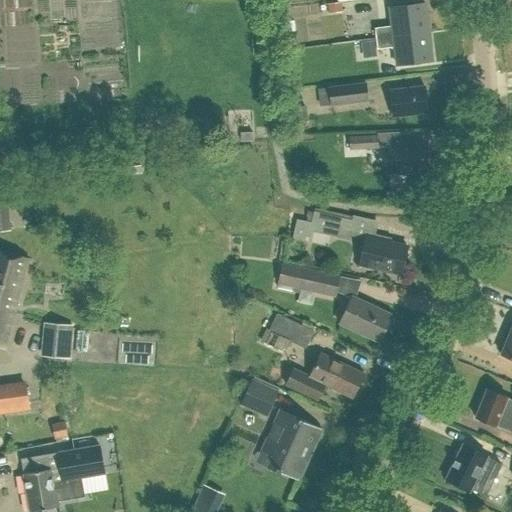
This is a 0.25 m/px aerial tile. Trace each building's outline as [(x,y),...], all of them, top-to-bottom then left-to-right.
[(392,26),(374,28),(376,38),(428,32),(425,4),(389,8),(392,26)] [(428,32),(376,38),(377,49),(394,47),(396,65),(432,61),(428,32)] [(369,101),(367,84),(328,88),(330,105),(369,101)] [(427,113),(423,85),(389,90),(393,117),(427,113)] [(378,154),(377,136),(348,138),(350,156),(378,154)] [(423,172),(422,143),(387,145),(388,174),(423,172)] [(0,231),(10,231),(5,175),(0,175),(0,231)] [(34,228),(29,199),(17,201),(22,230),(34,228)] [(354,220),(324,214),(323,221),(311,218),(310,223),(297,220),(293,239),(304,241),(305,236),(311,237),(312,231),(349,240),(354,220)] [(406,246),(365,237),(359,265),(400,274),(406,246)] [(29,258),(0,250),(0,347),(5,349),(15,313),(14,312),(29,258)] [(278,283),(301,288),(315,290),(335,295),(340,274),(283,263),(278,283)] [(391,314),(351,296),(338,324),(378,342),(384,329),(388,330),(393,319),(390,317),(391,314)] [(314,331),(276,314),(268,331),(271,333),(266,344),(284,352),(290,341),(306,348),(314,331)] [(73,327),(44,324),(41,356),(70,358),(73,327)] [(511,326),(501,355),(511,359),(511,326)] [(363,373),(320,353),(309,376),(294,369),(286,385),(316,400),(323,385),(351,398),(363,373)] [(278,391),(252,380),(241,405),(267,416),(278,391)] [(0,414),(29,410),(26,382),(0,385),(0,414)] [(506,397),(486,389),(475,417),(495,425),(511,431),(511,400),(506,398),(506,397)] [(321,429),(281,411),(276,423),(286,428),(278,444),(269,440),(263,451),(273,456),(268,467),(298,481),(321,429)] [(105,449),(103,437),(72,443),(73,450),(20,459),(29,511),(58,507),(56,493),(81,489),(79,478),(104,474),(103,472),(116,470),(112,448),(105,449)] [(485,455),(464,445),(446,480),(467,491),(469,488),(485,496),(501,464),(484,456),(485,455)] [(196,500),(190,511),(216,511),(218,509),(196,500)]
